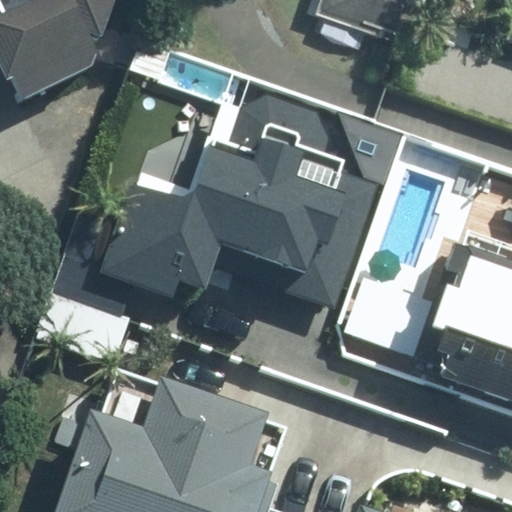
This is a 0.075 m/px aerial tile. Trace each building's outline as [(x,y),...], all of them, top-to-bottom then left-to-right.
[(93,74),(117,0),(0,0),(0,76),(17,111),(93,74)] [(327,0),(323,16),(404,41),(416,0),(327,0)] [(347,164),(323,156),(329,140),(317,116),(266,97),(237,112),(226,145),(207,138),(189,193),(138,176),(133,190),(127,188),(95,283),(173,309),(178,295),(208,305),(223,259),(305,287),(316,254),(327,258),(347,197),(337,194),(347,164)] [(511,270),(450,250),(410,368),(439,377),(435,388),(511,413),(511,270)] [(255,467),(272,420),(161,381),(158,391),(112,375),(96,420),(84,416),(50,511),(263,511),(277,475),(255,467)]
